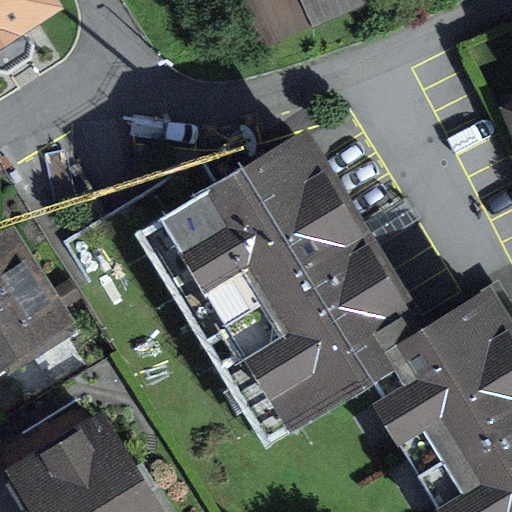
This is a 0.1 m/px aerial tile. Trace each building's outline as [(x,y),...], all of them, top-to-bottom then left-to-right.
[(0,0),(0,69),(11,70),(30,58),(35,42),(25,27),(66,0),(65,0),(0,0)] [(239,0),(260,48),(368,0),(239,0)] [(511,95),(501,100),(511,128),(511,95)] [(429,309),(309,112),(158,203),(166,217),(148,228),(209,329),(227,318),(289,420),(365,374),(397,355),(385,335),(429,309)] [(78,313),(15,213),(0,222),(0,361),(3,359),(9,369),(77,327),(71,317),(78,313)] [(511,511),(511,307),(490,272),(429,309),(385,335),(397,355),(365,374),(449,511),(511,511)] [(39,511),(173,511),(105,399),(7,458),(39,511)]
